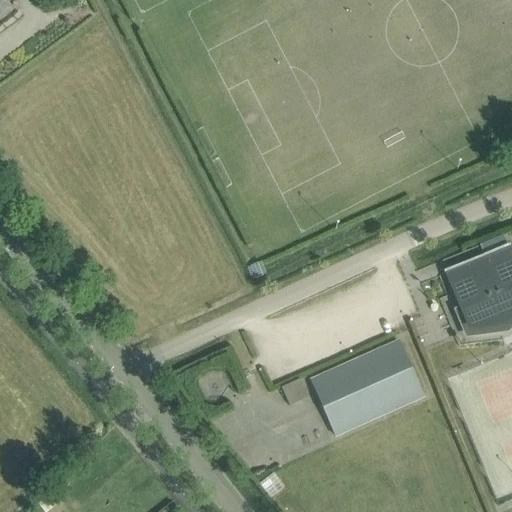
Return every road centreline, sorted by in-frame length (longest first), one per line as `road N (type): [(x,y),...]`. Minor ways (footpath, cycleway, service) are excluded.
road 1 (residential): [(511,196),(125,373)]
road 2 (tertiary): [(125,373),(0,234)]
road 3 (tertiary): [(237,511),(125,373)]
